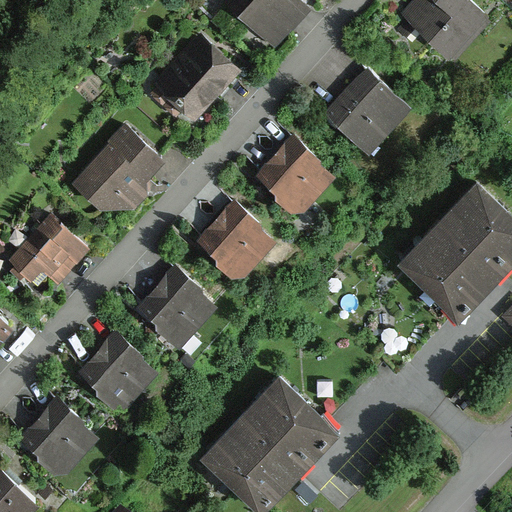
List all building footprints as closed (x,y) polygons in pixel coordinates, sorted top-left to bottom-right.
[(228,0),(276,41),(311,0),(228,0)] [(480,0),(413,0),(405,9),(454,52),(492,10),(480,0)] [(203,31),(157,81),(196,117),(242,67),(203,31)] [(369,62),(330,107),(374,146),(413,101),(369,62)] [(129,119),(74,177),(104,206),(133,201),(148,186),(149,174),(167,155),(129,119)] [(296,130),(260,169),(301,208),(338,169),(296,130)] [(511,257),(511,200),(481,173),(404,257),(463,310),(511,257)] [(237,196),(199,236),(240,275),(278,235),(237,196)] [(52,212),(10,255),(17,262),(11,267),(19,275),(25,269),(33,278),(45,266),(56,278),(87,246),(52,212)] [(177,260),(141,299),(183,338),(219,300),(177,260)] [(511,303),(502,314),(511,324),(511,303)] [(0,338),(13,325),(0,312),(0,338)] [(118,327),(82,367),(125,405),(161,365),(118,327)] [(340,422),(281,368),(204,453),(263,506),(340,422)] [(58,392),(23,432),(64,467),(99,427),(58,392)] [(0,511),(31,511),(40,503),(3,467),(0,469),(0,511)]
